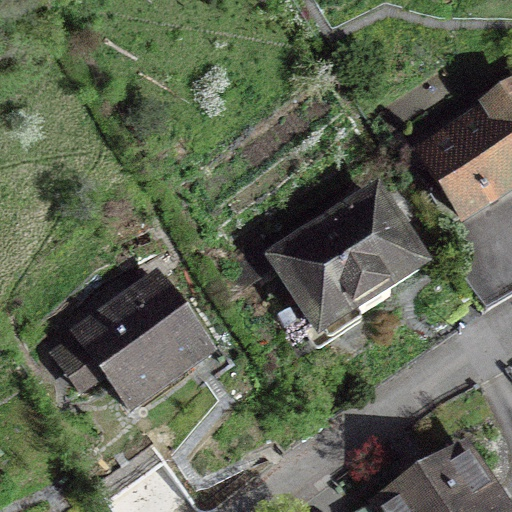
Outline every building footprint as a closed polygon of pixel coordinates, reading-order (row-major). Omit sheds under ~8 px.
[(487,123),(420,167),(456,222),(511,185),(511,96),(482,116),(487,123)] [(386,301),(383,296),(416,274),(373,205),(272,268),(316,338),(350,316),(353,321),(386,301)] [(511,226),(449,267),(482,317),(511,297),(511,226)] [(75,345),(125,414),(205,357),(156,287),(75,345)] [(495,511),(459,455),(430,474),(423,463),(399,478),(406,489),(370,511),(495,511)]
